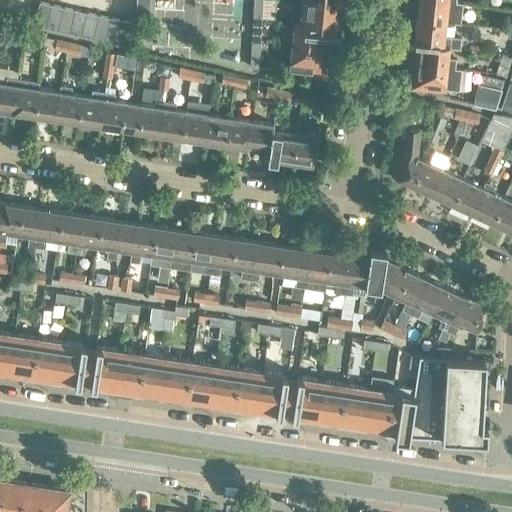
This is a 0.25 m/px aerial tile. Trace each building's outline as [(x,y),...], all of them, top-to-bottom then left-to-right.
[(294,21),(340,26),(342,2),(318,0),(302,0),(300,21),(294,21)] [(440,0),(418,0),(417,17),(447,20),(447,21),(461,23),(463,2),(457,1),(457,2),(440,0)] [(34,25),(45,27),(87,37),(128,46),(133,24),(133,22),(39,1),(34,25)] [(255,1),(254,18),(261,18),(262,1),(255,1)] [(416,43),(420,43),(449,46),(449,47),(460,48),(462,36),(445,34),(447,21),(447,20),(417,17),(414,42),(416,43)] [(254,18),(253,34),(260,35),(261,18),(254,18)] [(291,45),(331,50),(335,50),(337,35),(339,36),(340,26),(294,21),(291,45)] [(24,37),(26,28),(13,25),(11,34),(24,37)] [(38,30),(26,28),(24,37),(36,39),(38,30)] [(46,32),(38,30),(36,39),(44,41),(46,32)] [(52,50),(65,53),(67,42),(54,40),(52,50)] [(79,45),(67,42),(65,53),(77,56),(79,45)] [(414,63),(418,64),(455,68),(455,66),(456,57),(448,56),(449,47),(449,46),(420,43),(416,43),(414,63)] [(332,79),(335,50),(331,50),(291,45),(288,74),(332,79)] [(252,49),(251,66),(258,66),(259,50),(252,49)] [(113,61),(115,52),(106,51),(102,75),(111,77),(113,61)] [(114,65),(135,69),(137,57),(128,55),(116,53),(114,65)] [(462,67),(455,66),(455,68),(418,64),(414,63),(411,88),(443,92),(444,88),(459,90),(462,67)] [(509,68),(499,64),(496,73),(506,76),(509,68)] [(178,76),(190,79),(192,70),(180,67),(179,68),(178,76)] [(204,73),(192,70),(190,79),(202,81),(204,73)] [(220,81),(233,84),(235,76),(222,73),(220,81)] [(483,74),(481,84),(502,88),(504,79),(483,74)] [(0,81),(0,111),(9,113),(14,78),(3,76),(2,82),(0,81)] [(235,76),(233,84),(245,87),(247,78),(235,76)] [(168,81),(168,80),(168,78),(167,78),(159,77),(157,90),(166,91),(168,81)] [(9,113),(32,116),(36,87),(25,85),(26,79),(14,78),(9,113)] [(511,82),(509,82),(505,94),(501,106),(511,109),(511,82)] [(47,89),(36,87),(32,116),(54,119),(59,85),(48,83),(47,89)] [(473,104),(495,109),(502,88),(481,84),(477,83),(473,104)] [(71,86),(59,85),(54,119),(76,123),(81,94),(70,92),(71,86)] [(277,98),(279,89),(267,86),(265,95),(277,98)] [(289,101),(291,92),(279,89),(277,98),(289,101)] [(91,95),(81,94),(76,123),(99,126),(104,92),(92,90),(91,95)] [(104,92),(99,126),(129,131),(134,102),(114,99),(115,93),(104,92)] [(324,98),(313,97),(311,109),(322,110),(324,98)] [(129,131),(137,132),(159,135),(164,101),(153,99),(152,105),(134,102),(129,131)] [(159,135),(181,138),(185,110),(172,108),(173,103),(164,101),(159,135)] [(455,117),(458,117),(467,119),(469,112),(457,109),(455,117)] [(203,142),(207,113),(185,110),(181,138),(203,142)] [(467,119),(470,120),(479,122),(481,115),(469,112),(467,119)] [(203,142),(224,145),(229,116),(207,113),(203,142)] [(224,145),(246,148),(250,120),(229,116),(224,145)] [(447,118),(441,116),(431,141),(437,143),(440,134),(438,133),(439,130),(443,128),(447,118)] [(511,119),(492,116),(480,141),(493,147),(500,150),(511,123),(511,119)] [(250,120),(246,148),(267,151),(266,153),(268,153),(272,123),(250,120)] [(272,123),(268,153),(267,159),(290,163),(295,133),(296,123),(280,120),(279,124),(272,123)] [(420,129),(407,128),(404,149),(392,175),(395,177),(412,185),(424,158),(417,155),(420,129)] [(307,135),(295,133),(290,163),(313,167),(318,134),(308,132),(307,135)] [(486,162),(493,165),(500,150),(493,147),(486,162)] [(424,158),(412,185),(431,194),(443,167),(424,158)] [(489,173),(493,165),(486,162),(482,169),(489,173)] [(443,167),(431,194),(451,203),(463,176),(443,167)] [(463,176),(451,203),(470,213),(483,186),(463,176)] [(483,186),(470,213),(490,222),(502,195),(494,191),(496,186),(485,181),(483,186)] [(511,225),(511,199),(502,195),(490,222),(510,231),(511,225)] [(16,233),(21,204),(1,201),(0,206),(0,241),(4,242),(6,231),(16,233)] [(40,207),(21,204),(16,233),(27,235),(26,245),(34,246),(40,207)] [(44,237),(56,239),(61,210),(40,207),(34,246),(43,248),(44,237)] [(75,250),(80,213),(61,210),(56,239),(55,249),(63,251),(62,258),(66,259),(66,262),(73,263),(75,250)] [(100,216),(80,213),(75,250),(83,251),(85,241),(96,243),(100,216)] [(129,221),(121,219),(100,216),(96,243),(96,244),(107,246),(105,257),(116,259),(118,247),(125,248),(129,221)] [(155,225),(135,222),(129,221),(125,248),(131,249),(130,261),(138,262),(140,251),(151,253),(155,225)] [(170,266),(175,228),(155,225),(151,253),(150,263),(170,266)] [(195,231),(175,228),(170,266),(190,269),(191,259),(195,231)] [(210,273),(215,234),(195,231),(191,259),(202,261),(200,272),(210,273)] [(231,265),(235,237),(215,234),(210,273),(216,274),(218,263),(231,265)] [(254,240),(235,237),(231,265),(241,267),(239,278),(248,279),(254,240)] [(258,269),(278,272),(282,244),(254,240),(248,279),(257,280),(258,269)] [(309,248),(289,245),(282,244),(278,272),(296,275),(294,286),(303,288),(309,248)] [(328,251),(309,248),(303,288),(323,290),(324,279),(328,251)] [(381,288),(392,293),(404,266),(385,257),(386,250),(370,248),(369,255),(368,255),(367,257),(365,276),(368,276),(366,286),(381,288)] [(335,292),(343,293),(349,254),(328,251),(324,279),(337,281),(335,292)] [(368,276),(365,276),(367,257),(349,254),(343,293),(351,294),(353,284),(366,286),(368,276)] [(403,327),(409,314),(426,277),(408,268),(395,294),(406,299),(395,324),(403,327)] [(31,280),(33,272),(20,270),(19,278),(31,280)] [(71,281),(73,272),(60,271),(59,279),(71,281)] [(31,280),(44,282),(45,273),(33,272),(31,280)] [(71,281),(84,283),(85,274),(73,272),(71,281)] [(109,274),(107,287),(116,288),(117,275),(109,274)] [(123,276),(121,289),(130,290),(132,277),(123,276)] [(445,285),(426,277),(409,314),(416,317),(421,306),(433,311),(445,285)] [(10,287),(21,289),(22,280),(11,279),(10,287)] [(33,282),(22,280),(21,289),(32,290),(33,282)] [(154,285),(153,294),(165,295),(167,287),(154,285)] [(435,348),(438,348),(463,294),(445,285),(433,311),(443,316),(438,327),(442,329),(438,337),(440,338),(435,348)] [(165,295),(178,297),(179,289),(167,287),(165,295)] [(205,301),(207,293),(194,291),(193,300),(205,301)] [(55,300),(67,302),(68,294),(56,292),(55,300)] [(219,295),(207,293),(205,301),(218,303),(219,295)] [(68,294),(67,302),(79,304),(80,295),(68,294)] [(482,302),(463,294),(438,348),(451,349),(455,340),(452,339),(457,323),(477,332),(482,320),(475,317),(477,315),(476,314),(482,302)] [(245,299),(244,307),(269,311),(270,302),(245,299)] [(114,309),(126,311),(127,303),(115,301),(114,309)] [(127,303),(126,311),(138,313),(139,304),(127,303)] [(301,307),(277,303),(275,312),(300,316),(301,307)] [(175,310),(175,313),(186,315),(188,307),(176,305),(175,310)] [(174,318),(175,313),(175,310),(163,308),(162,316),(174,318)] [(209,323),(221,325),(222,317),(210,315),(209,323)] [(328,316),(327,325),(339,327),(340,318),(328,316)] [(234,319),(222,317),(221,325),(233,327),(234,319)] [(339,327),(351,328),(352,319),(340,318),(339,327)] [(360,326),(368,328),(372,328),(374,320),(361,318),(360,326)] [(380,326),(391,332),(395,324),(383,318),(380,326)] [(269,332),(270,324),(258,322),(256,331),(269,332)] [(270,324),(269,332),(280,334),(282,326),(270,324)] [(395,324),(391,332),(402,337),(406,329),(403,327),(395,324)] [(318,325),(318,331),(317,333),(328,335),(330,327),(318,325)] [(330,327),(328,335),(339,337),(341,328),(330,327)] [(0,373),(8,374),(14,333),(0,330),(0,373)] [(38,336),(14,333),(8,374),(16,376),(20,374),(32,376),(38,336)] [(61,340),(38,336),(32,376),(44,378),(47,380),(55,381),(61,340)] [(375,349),(376,340),(364,339),(363,347),(375,349)] [(91,347),(86,346),(86,344),(61,340),(55,381),(64,383),(68,381),(80,383),(80,381),(85,382),(91,347)] [(376,340),(375,349),(387,350),(388,342),(376,340)] [(106,389),(114,390),(120,349),(96,345),(95,347),(91,347),(85,382),(90,382),(90,385),(102,387),(106,389)] [(126,390),(138,392),(144,352),(120,349),(114,390),(122,392),(126,390)] [(153,396),(162,398),(168,356),(144,352),(138,392),(150,394),(153,396)] [(409,368),(417,368),(419,355),(411,354),(409,368)] [(419,355),(417,368),(413,393),(415,394),(409,436),(468,439),(469,421),(461,421),(462,416),(463,397),(464,378),(465,358),(419,355)] [(174,397),(186,399),(192,360),(168,356),(162,398),(170,399),(174,397)] [(464,378),(484,379),(486,359),(465,358),(464,378)] [(200,404),(209,405),(215,363),(192,360),(186,399),(197,401),(200,404)] [(221,405),(233,406),(239,367),(215,363),(209,405),(217,406),(221,405)] [(248,411),(256,412),(263,371),(239,367),(233,406),(245,408),(248,411)] [(282,411),(287,412),(292,377),(287,377),(287,374),(263,371),(256,412),(265,413),(269,412),(281,414),(282,411)] [(315,421),(322,379),(297,376),(297,378),(292,377),(287,412),(291,413),(291,415),(304,417),(307,420),(315,421)] [(463,397),(483,398),(484,379),(464,378),(463,397)] [(339,423),(345,383),(322,379),(315,421),(324,422),(328,421),(339,423)] [(354,427),(363,428),(369,387),(345,383),(339,423),(351,424),(354,427)] [(393,390),(369,387),(363,428),(371,430),(375,428),(387,430),(393,390)] [(408,439),(409,436),(415,394),(413,393),(393,390),(387,430),(395,431),(394,437),(408,439)] [(462,416),(482,417),(483,398),(463,397),(462,416)] [(482,417),(462,416),(461,421),(469,421),(468,439),(487,440),(487,426),(482,425),(482,417)] [(19,511),(24,481),(3,478),(0,497),(0,511),(19,511)] [(24,481),(19,511),(41,511),(46,484),(24,481)] [(68,488),(46,484),(41,511),(67,511),(69,501),(66,501),(68,488)]
